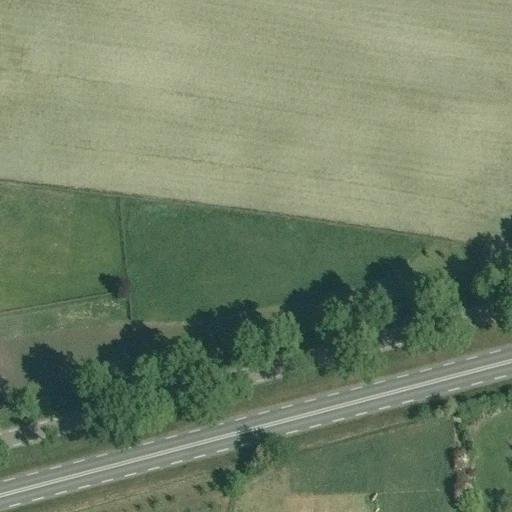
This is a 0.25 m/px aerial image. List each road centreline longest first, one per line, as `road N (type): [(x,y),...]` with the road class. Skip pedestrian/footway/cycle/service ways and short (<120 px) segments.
road 1 (primary): [(0,495),(511,359)]
road 2 (unclassified): [(0,441),(511,306)]
